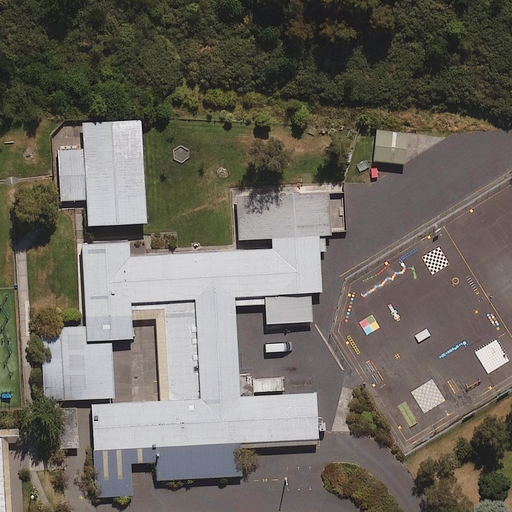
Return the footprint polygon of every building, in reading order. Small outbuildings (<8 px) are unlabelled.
[(84,150),(59,151),(62,202),(90,200),(92,226),(143,223),(150,223),(145,120),(83,123),(84,150)] [(409,133),(378,130),(375,162),(406,164),(409,133)] [(238,196),(240,240),(273,239),(274,251),(265,252),(268,325),(314,322),(313,294),(325,293),(322,238),(334,237),(332,191),(238,196)] [(94,451),(96,495),(129,494),(128,463),(146,463),(147,482),(243,479),(242,444),(320,442),(318,388),(239,391),(236,308),(267,307),(265,252),(139,256),(139,241),(88,243),(91,328),(38,330),(41,404),(83,403),(85,451),(94,451)] [(79,447),(77,407),(57,408),(59,448),(79,447)] [(0,511),(9,511),(5,435),(0,435),(0,511)]
